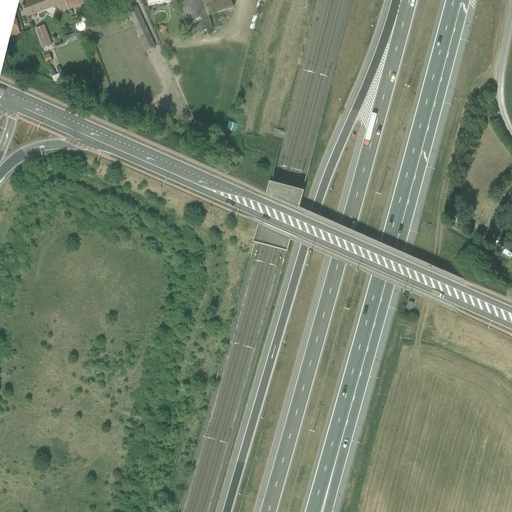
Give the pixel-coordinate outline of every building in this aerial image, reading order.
[(32,25),(66,11),(61,0),(28,0),(23,2),(32,25)] [(94,0),(61,0),(66,11),(94,0)] [(202,0),(180,0),(192,35),(212,28),(202,0)] [(154,46),(137,7),(128,11),(145,50),(154,46)] [(0,37),(20,32),(14,14),(0,17),(0,37)] [(116,26),(123,23),(120,16),(113,19),(116,26)] [(41,24),(31,29),(41,51),(51,46),(41,24)] [(82,34),(89,31),(86,24),(79,27),(82,34)] [(67,44),(78,41),(75,33),(64,37),(67,44)] [(222,93),(228,55),(216,53),(210,91),(222,93)] [(54,78),(57,86),(68,82),(66,75),(54,78)]
